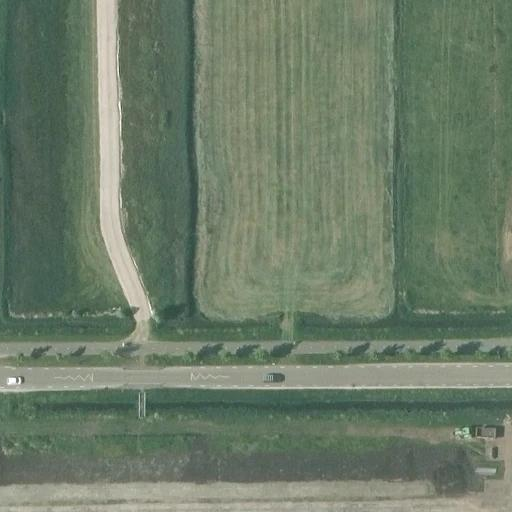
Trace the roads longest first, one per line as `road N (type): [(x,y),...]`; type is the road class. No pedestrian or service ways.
road 1 (track): [(511,430),(0,427)]
road 2 (tertiary): [(0,378),(511,377)]
